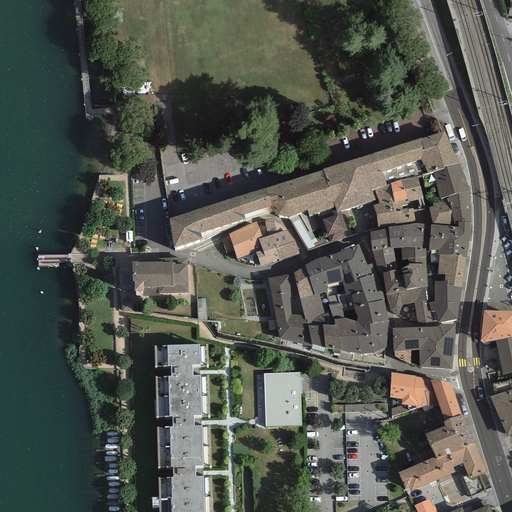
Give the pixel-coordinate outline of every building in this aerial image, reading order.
[(444,167),(459,163),(445,131),(422,138),(421,138),(323,169),(323,170),(334,207),(337,212),(341,211),(375,200),(372,190),(374,189),(390,184),(400,180),(417,176),(433,172),(444,169),(444,167)] [(448,197),(469,191),(465,178),(459,163),(444,167),(444,169),(433,172),(440,199),(448,197)] [(202,239),(201,233),(272,210),(278,215),(288,217),(308,209),(309,215),(334,207),(323,170),(265,188),(236,197),(189,212),(169,218),(175,248),(202,239)] [(422,198),(423,198),(417,176),(400,180),(407,199),(408,202),(422,198)] [(390,184),(394,202),(407,199),(400,180),(390,184)] [(390,184),(374,189),(379,204),(373,205),(378,228),(386,226),(395,224),(391,202),(394,202),(390,184)] [(470,221),(469,191),(448,197),(454,225),(456,225),(456,221),(470,221)] [(454,225),(448,197),(440,199),(431,200),(433,206),(429,207),(432,223),(454,225)] [(425,209),(422,198),(408,202),(407,199),(394,202),(391,202),(395,224),(414,221),(414,211),(425,209)] [(308,209),(288,217),(307,251),(344,238),(343,232),(347,230),(341,211),(337,212),(334,207),(309,215),(308,209)] [(258,239),(262,250),(262,252),(294,241),(285,230),(280,225),(273,221),(265,221),(268,236),(263,237),(258,239)] [(256,222),(228,234),(237,259),(256,252),(262,250),(258,239),(263,237),(256,222)] [(469,242),(470,223),(458,222),(457,227),(431,225),(429,251),(439,250),(438,255),(439,255),(461,255),(461,257),(466,258),(469,242)] [(426,257),(424,224),(415,223),(388,227),(388,228),(390,248),(393,248),(400,248),(401,260),(407,259),(426,257)] [(379,230),(381,250),(390,248),(388,228),(379,230)] [(381,250),(379,230),(370,232),(372,251),(381,250)] [(298,253),(294,241),(262,252),(262,250),(256,252),(260,266),(278,259),(279,261),(298,253)] [(367,265),(358,244),(335,254),(317,259),(325,285),(341,282),(343,284),(359,280),(358,279),(375,273),(372,263),(367,265)] [(381,250),(372,251),(374,258),(379,274),(383,273),(396,270),(393,248),(390,248),(381,250)] [(461,287),(462,279),(464,268),(466,258),(461,257),(461,255),(439,255),(438,274),(444,274),(444,281),(447,281),(446,285),(461,287)] [(396,270),(383,273),(386,294),(406,291),(406,289),(426,287),(427,287),(425,264),(426,257),(407,259),(408,265),(401,268),(396,270)] [(157,263),(132,264),(133,297),(159,296),(159,295),(188,294),(187,259),(157,259),(157,263)] [(319,294),(327,292),(325,285),(317,259),(305,265),(314,295),(319,294)] [(311,284),(305,265),(293,273),(300,298),(314,295),(311,284)] [(300,298),(293,273),(268,279),(275,317),(304,315),(300,298)] [(355,308),(384,300),(381,287),(375,273),(358,279),(359,280),(343,284),(346,294),(350,293),(355,308)] [(445,321),(456,320),(461,287),(446,285),(447,281),(444,281),(434,282),(434,302),(429,303),(430,312),(432,312),(434,321),(438,322),(438,323),(445,321)] [(402,305),(414,303),(427,300),(426,287),(406,289),(406,291),(386,294),(390,310),(398,316),(402,305)] [(339,304),(328,305),(331,312),(334,325),(322,325),(325,349),(342,350),(342,352),(360,354),(356,321),(358,318),(355,308),(350,293),(346,294),(337,295),(339,304)] [(310,344),(325,349),(322,325),(334,325),(331,312),(324,313),(319,294),(314,295),(300,298),(304,315),(305,320),(306,320),(310,344)] [(356,321),(360,354),(373,354),(388,347),(390,325),(384,300),(355,308),(358,318),(356,321)] [(425,323),(434,322),(434,321),(432,312),(430,312),(429,303),(427,300),(414,303),(417,322),(425,323)] [(511,311),(483,310),(480,340),(483,342),(495,341),(511,336),(511,311)] [(279,339),(311,346),(310,344),(306,320),(305,320),(304,315),(275,317),(279,339)] [(436,327),(435,368),(451,369),(454,324),(439,325),(436,327)] [(417,327),(392,328),(393,352),(394,352),(394,357),(403,362),(410,364),(411,351),(418,350),(417,327)] [(420,367),(435,368),(436,327),(417,327),(418,350),(420,367)] [(511,336),(495,341),(503,375),(511,372),(511,336)] [(204,511),(203,477),(195,477),(195,466),(203,466),(201,426),(194,426),(194,417),(202,416),(201,375),(193,375),(193,366),(200,365),(200,345),(154,346),(155,367),(170,366),(171,377),(155,378),(156,417),(171,417),(172,427),(156,427),(157,468),(172,468),(172,477),(157,477),(157,511),(204,511)] [(425,391),(422,378),(416,377),(416,376),(391,372),(390,398),(392,398),(392,416),(416,409),(427,405),(424,392),(425,391)] [(265,426),(300,425),(299,394),(302,394),(301,378),(299,378),(299,373),(264,374),(265,426)] [(451,383),(422,378),(425,391),(424,392),(427,405),(428,407),(438,404),(443,421),(461,415),(451,383)] [(511,390),(490,397),(507,436),(511,433),(511,390)] [(436,460),(475,443),(471,434),(462,415),(461,415),(443,421),(444,426),(425,434),(435,457),(436,460)] [(462,464),(470,479),(487,472),(475,443),(436,460),(435,457),(398,473),(405,489),(409,487),(411,491),(455,472),(453,468),(462,464)] [(435,511),(431,500),(414,507),(416,511),(435,511)]
